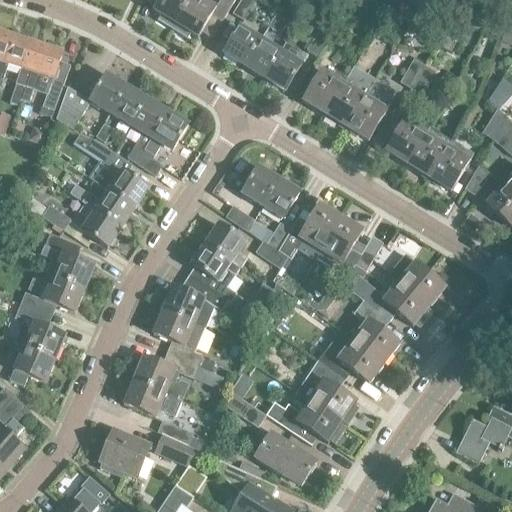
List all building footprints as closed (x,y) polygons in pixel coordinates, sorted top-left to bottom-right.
[(160,0),(156,9),(153,14),(175,28),(191,0),(160,0)] [(199,0),(191,0),(175,28),(198,41),(202,35),(212,18),(222,25),(236,0),(221,0),(216,10),(199,0)] [(242,0),(233,16),(236,17),(245,23),(258,1),(250,0),(242,0)] [(392,0),(389,6),(392,8),(409,9),(415,0),(392,0)] [(431,0),(426,10),(458,13),(463,5),(465,7),(469,0),(431,0)] [(511,0),(501,0),(501,10),(511,10),(511,0)] [(392,8),(390,20),(409,22),(411,9),(409,9),(392,8)] [(432,14),(431,29),(447,30),(448,15),(432,14)] [(286,21),(279,17),(277,15),(269,29),(278,34),(286,21)] [(471,17),(471,29),(486,30),(490,21),(492,18),(471,17)] [(344,18),(332,37),(330,42),(341,49),(356,25),(344,18)] [(502,34),(502,36),(511,39),(511,25),(506,23),(506,25),(502,34)] [(321,30),(320,32),(307,52),(319,60),(330,42),(332,37),(321,30)] [(246,70),(262,45),(241,32),(226,57),(246,70)] [(8,67),(16,40),(0,35),(0,80),(3,82),(8,67)] [(8,67),(21,71),(16,86),(10,105),(7,115),(16,118),(19,108),(21,102),(21,103),(40,48),(16,40),(8,67)] [(262,45),(246,70),(266,83),(282,57),(262,45)] [(63,56),(40,48),(21,103),(29,105),(34,92),(38,89),(41,78),(55,82),(63,56)] [(282,57),(266,83),(287,95),(302,70),(282,57)] [(413,92),(427,69),(414,61),(400,85),(413,92)] [(348,80),(325,118),(347,131),(370,93),(376,83),(355,69),(348,80)] [(427,69),(413,92),(422,98),(436,74),(427,69)] [(336,72),(331,80),(321,75),(303,105),(325,118),(348,80),(336,72)] [(462,76),(450,96),(466,105),(471,96),(468,94),(475,84),(462,76)] [(112,118),(128,93),(106,80),(91,105),(112,118)] [(370,93),(347,131),(369,145),(387,114),(391,107),(394,94),(376,83),(370,93)] [(62,91),(52,87),(51,87),(43,109),(54,113),(62,91)] [(91,103),(90,103),(68,89),(57,122),(73,132),(91,103)] [(128,93),(112,118),(131,130),(147,105),(128,93)] [(147,105),(131,130),(142,137),(135,149),(143,155),(151,142),(167,117),(147,105)] [(502,134),(509,122),(497,111),(482,136),(495,144),(502,134)] [(167,117),(151,142),(143,155),(153,161),(161,148),(172,155),(187,130),(167,117)] [(409,118),(405,125),(386,156),(407,169),(431,131),(409,118)] [(511,124),(509,122),(502,134),(511,143),(511,124)] [(96,139),(98,141),(105,145),(113,132),(104,126),(96,139)] [(431,131),(407,169),(429,182),(452,144),(431,131)] [(511,143),(502,134),(495,144),(511,159),(511,143)] [(93,142),(86,153),(108,167),(115,156),(93,142)] [(452,144),(429,182),(451,196),(474,158),(452,144)] [(135,149),(128,161),(136,166),(143,155),(135,149)] [(153,161),(143,155),(136,166),(156,179),(163,168),(153,161)] [(187,174),(178,169),(175,167),(170,174),(182,182),(187,174)] [(511,168),(498,184),(511,197),(511,168)] [(479,169),(465,192),(476,199),(490,176),(479,169)] [(123,175),(122,176),(115,170),(102,188),(110,194),(109,196),(134,212),(147,192),(123,175)] [(264,209),(280,184),(259,170),(243,196),(264,209)] [(280,184),(264,209),(284,222),(300,197),(280,184)] [(511,197),(498,184),(482,201),(488,206),(486,208),(511,232),(511,197)] [(71,195),(70,196),(82,205),(85,207),(122,231),(128,221),(134,212),(109,196),(103,204),(103,205),(88,195),(88,196),(76,188),(71,195)] [(80,230),(79,233),(83,236),(107,252),(121,232),(122,231),(85,207),(79,216),(87,221),(81,230),(80,230)] [(42,219),(42,220),(63,234),(71,224),(71,223),(71,222),(50,208),(48,211),(42,219)] [(255,223),(251,220),(234,209),(226,220),(248,234),(251,230),(254,224),(255,223)] [(452,239),(465,223),(449,209),(435,224),(452,239)] [(291,232),(278,254),(288,260),(291,262),(297,253),(315,264),(317,261),(320,255),(322,256),(342,223),(320,210),(310,226),(299,220),(291,232)] [(23,211),(19,220),(31,225),(35,215),(23,211)] [(322,256),(320,255),(317,261),(335,272),(348,279),(355,268),(361,258),(355,254),(365,237),(342,223),(322,256)] [(248,234),(247,235),(255,240),(262,229),(254,224),(251,230),(248,234)] [(278,254),(291,232),(280,225),(267,246),(263,244),(278,254)] [(221,228),(206,249),(241,273),(248,263),(238,256),(246,245),(221,228)] [(95,271),(76,263),(82,249),(50,236),(41,257),(52,262),(46,276),(54,279),(53,281),(85,295),(95,271)] [(372,240),(361,258),(355,268),(366,275),(383,246),(372,240)] [(278,254),(263,244),(256,255),(280,272),(288,260),(278,254)] [(241,273),(206,249),(193,270),(202,276),(196,285),(231,308),(237,298),(228,292),(241,273)] [(415,266),(399,285),(429,310),(445,291),(415,266)] [(335,272),(331,279),(344,286),(348,279),(335,272)] [(26,295),(21,308),(51,321),(56,310),(75,318),(85,295),(53,281),(52,285),(35,277),(28,292),(40,297),(38,301),(26,295)] [(189,297),(179,293),(173,290),(164,313),(195,326),(206,331),(215,309),(221,314),(222,313),(227,316),(232,309),(231,308),(196,285),(189,297)] [(386,301),(383,304),(396,316),(413,329),(415,326),(419,330),(433,315),(428,311),(429,310),(399,285),(386,301)] [(374,291),(363,305),(388,326),(396,316),(383,304),(386,301),(374,291)] [(363,305),(353,317),(368,328),(370,326),(381,334),(388,326),(363,305)] [(24,324),(15,346),(24,350),(24,351),(56,364),(65,341),(46,333),(51,321),(21,308),(15,320),(24,324)] [(276,318),(267,312),(261,322),(270,328),(276,318)] [(195,326),(164,313),(154,337),(171,344),(166,355),(198,369),(202,358),(185,350),(195,326)] [(368,328),(356,344),(385,367),(398,350),(400,348),(381,334),(370,326),(368,328)] [(318,363),(316,367),(343,386),(352,373),(340,364),(354,347),(356,344),(340,333),(318,363)] [(354,347),(340,364),(352,373),(370,387),(385,367),(356,344),(354,347)] [(15,374),(11,384),(25,390),(29,380),(46,387),(56,364),(24,351),(14,374),(15,374)] [(144,359),(134,384),(178,402),(179,399),(184,400),(189,386),(181,383),(178,385),(177,384),(180,376),(193,381),(198,369),(166,355),(162,366),(144,359)] [(205,361),(201,371),(207,374),(211,376),(215,366),(205,361)] [(316,367),(305,383),(319,392),(323,386),(337,395),(343,386),(316,367)] [(178,402),(134,384),(125,407),(156,420),(159,413),(175,420),(182,404),(178,402)] [(319,392),(309,407),(342,429),(343,427),(344,425),(348,428),(360,411),(355,408),(356,408),(337,395),(323,386),(319,392)] [(0,416),(14,401),(4,391),(0,395),(0,416)] [(266,418),(253,409),(233,396),(225,409),(258,430),(266,418)] [(14,401),(0,416),(0,423),(6,429),(21,412),(23,409),(14,401)] [(309,407),(303,417),(288,407),(285,412),(275,405),(266,418),(304,443),(308,437),(328,450),(330,446),(335,449),(345,434),(341,431),(342,429),(309,407)] [(472,422),(454,457),(477,468),(488,446),(498,450),(497,452),(501,454),(503,449),(502,449),(507,440),(511,442),(511,417),(493,408),(487,420),(490,422),(486,429),(483,428),(472,422)] [(30,415),(23,409),(21,412),(27,418),(30,415)] [(158,435),(163,437),(189,448),(194,436),(163,423),(158,435)] [(8,429),(4,433),(1,430),(0,430),(0,475),(9,466),(11,467),(25,451),(14,442),(18,438),(8,429)] [(114,430),(101,463),(103,464),(101,470),(123,479),(125,474),(136,479),(151,446),(114,430)] [(318,466),(272,436),(256,461),(285,481),(286,479),(302,490),(318,466)] [(189,448),(163,437),(155,455),(187,470),(199,453),(189,448)] [(220,464),(216,473),(243,499),(235,511),(286,511),(277,506),(270,502),(250,489),(255,480),(239,473),(233,470),(221,463),(220,464)] [(81,489),(101,507),(110,497),(90,479),(81,489)] [(175,490),(163,508),(169,511),(177,511),(180,507),(186,511),(192,502),(193,501),(175,490)] [(436,501),(430,511),(478,511),(479,510),(453,496),(447,507),(436,501)] [(84,511),(72,501),(61,511),(84,511)]
